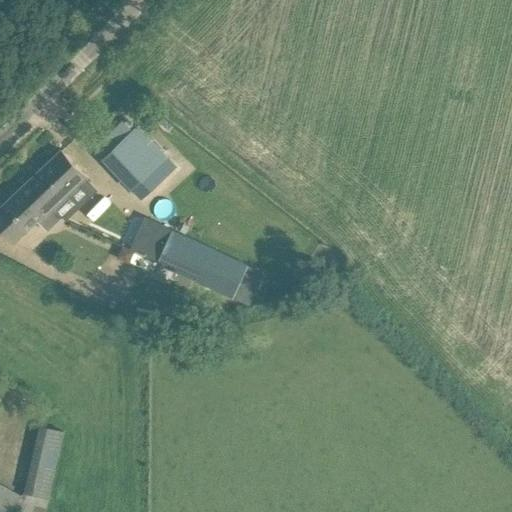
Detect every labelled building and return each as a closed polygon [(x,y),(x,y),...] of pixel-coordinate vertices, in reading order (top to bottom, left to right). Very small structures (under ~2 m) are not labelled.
[(113,149),(105,157),(144,198),(177,167),(139,126),(135,129),(130,134),(121,142),(113,149)] [(0,227),(14,242),(40,217),(42,219),(88,176),(62,149),(0,207),(0,227)] [(174,227),(157,264),(248,305),(265,269),(174,227)] [(122,245),(120,251),(121,258),(129,261),(133,250),(122,245)] [(0,511),(4,511),(16,490),(0,481),(0,511)]
